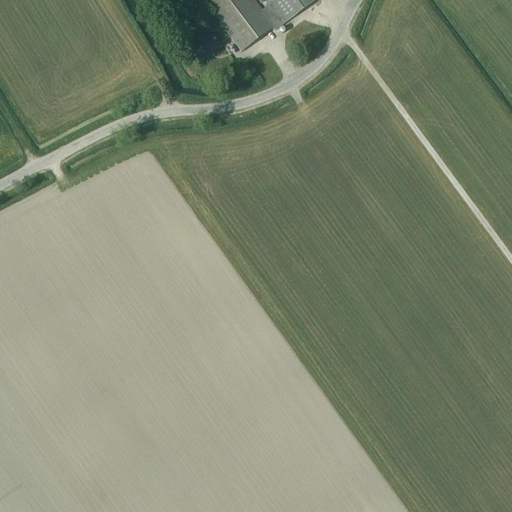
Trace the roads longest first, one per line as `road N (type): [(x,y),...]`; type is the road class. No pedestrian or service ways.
road 1 (tertiary): [(0,186),(131,120),(246,103),(286,87),(326,54),(357,0)]
road 2 (track): [(340,30),(511,263)]
